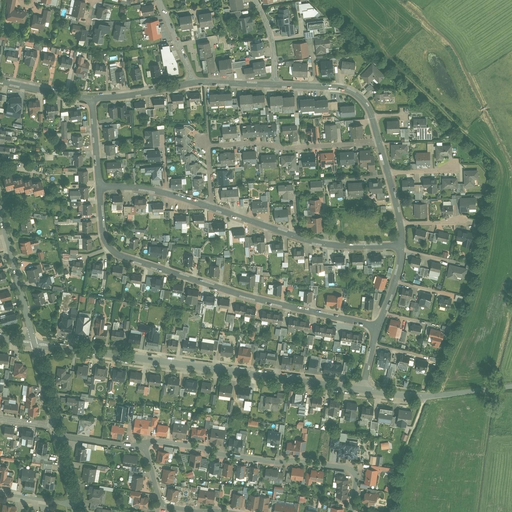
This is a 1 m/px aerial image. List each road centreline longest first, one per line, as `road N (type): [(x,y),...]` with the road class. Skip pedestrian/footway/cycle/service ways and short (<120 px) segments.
road 1 (residential): [(98,187),(105,241),(121,254),(378,327)]
road 2 (unclassified): [(34,343),(362,387)]
road 3 (residential): [(351,511),(349,468),(152,441)]
road 4 (residential): [(379,142),(209,142)]
road 5 (unclassified): [(362,387),(442,395),(511,386)]
road 6 (unclassified): [(34,343),(0,209)]
road 7 (residential): [(210,207),(326,241)]
